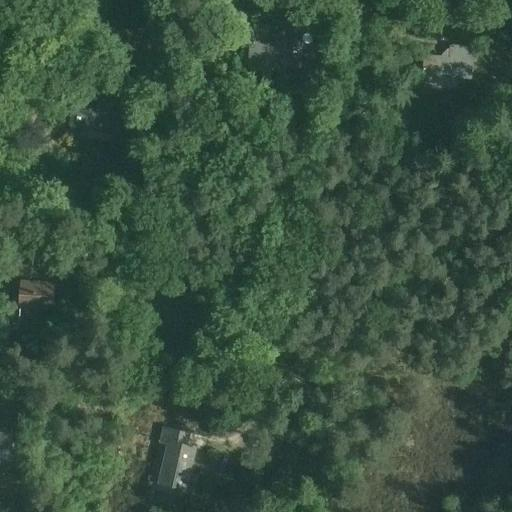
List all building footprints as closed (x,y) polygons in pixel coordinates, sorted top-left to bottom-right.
[(285,22),(276,21),(275,44),(251,44),(250,60),(287,62),(287,52),(291,52),(292,27),(285,26),(285,22)] [(472,76),(474,48),(451,46),(450,59),(425,57),(424,73),(472,76)] [(100,112),(75,108),(73,122),(98,126),(97,128),(114,131),(118,103),(101,100),(100,112)] [(54,284),(23,283),(22,307),(53,308),(54,284)] [(185,300),(168,299),(169,292),(156,291),(155,302),(143,301),(142,310),(167,312),(166,326),(192,328),(194,313),(195,313),(196,293),(186,292),(185,300)] [(0,447),(12,448),(11,426),(21,426),(21,408),(0,408),(0,447)] [(168,446),(162,476),(188,482),(196,447),(184,443),(186,432),(165,428),(162,443),(168,446)]
